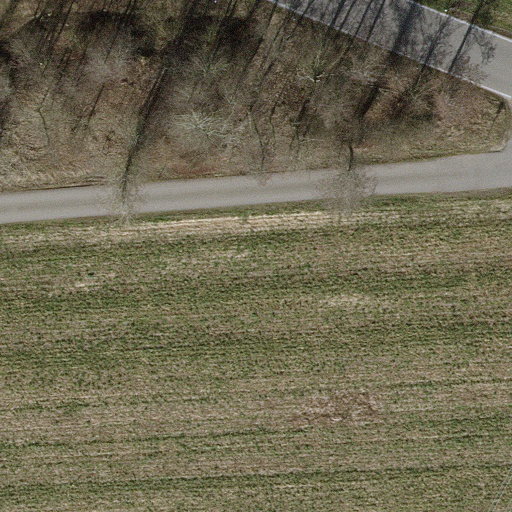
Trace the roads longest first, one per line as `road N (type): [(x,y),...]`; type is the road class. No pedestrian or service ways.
road 1 (unclassified): [(511,170),(0,208)]
road 2 (tertiary): [(511,68),(333,0)]
